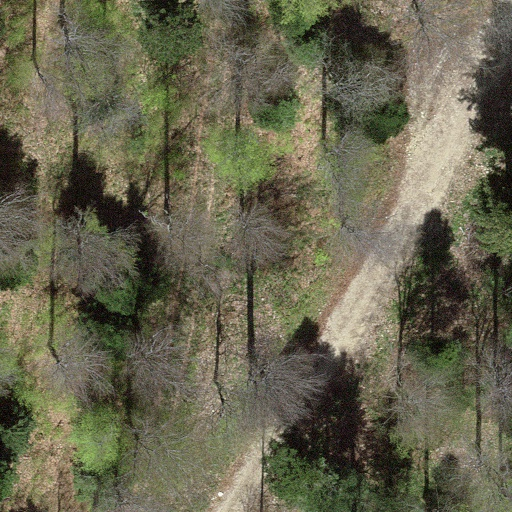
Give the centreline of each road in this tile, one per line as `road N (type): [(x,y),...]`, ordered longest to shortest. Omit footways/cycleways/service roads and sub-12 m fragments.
road 1 (track): [(507,0),(319,401),(242,511)]
road 2 (track): [(233,0),(200,258),(146,511)]
